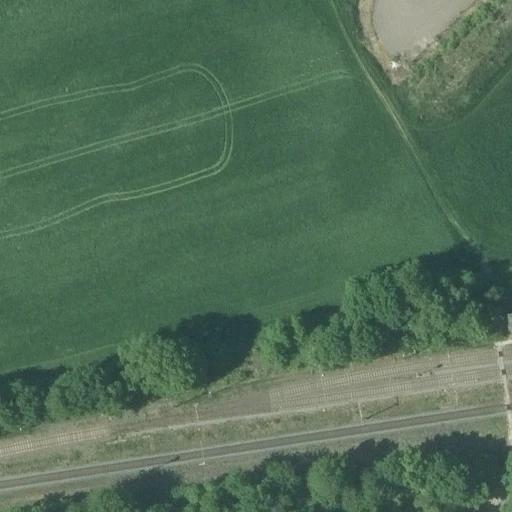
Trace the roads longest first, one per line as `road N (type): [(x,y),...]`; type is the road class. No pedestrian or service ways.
road 1 (track): [(332,0),(486,276)]
road 2 (residential): [(465,0),(408,42),(383,29),(387,0)]
